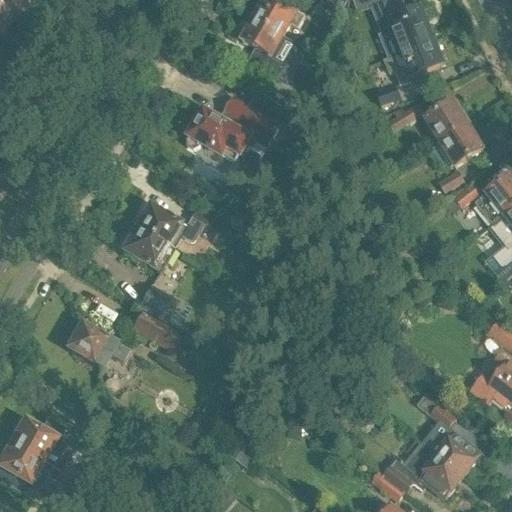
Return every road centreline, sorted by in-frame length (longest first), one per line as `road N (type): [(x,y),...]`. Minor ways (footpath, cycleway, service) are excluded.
road 1 (residential): [(0,321),(186,0)]
road 2 (tertiary): [(0,252),(145,0)]
road 3 (residential): [(106,0),(0,184)]
